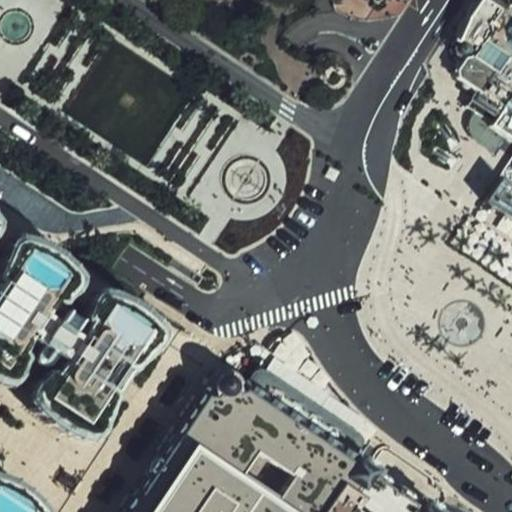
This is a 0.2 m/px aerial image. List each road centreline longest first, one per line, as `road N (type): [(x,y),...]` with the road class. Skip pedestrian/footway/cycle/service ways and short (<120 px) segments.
road 1 (residential): [(511,429),(404,345),(387,316),(382,283),(398,212),(386,183),(353,146)]
road 2 (residential): [(353,146),(129,0)]
road 3 (residential): [(353,146),(448,0)]
road 4 (residential): [(311,273),(322,216),(353,146)]
